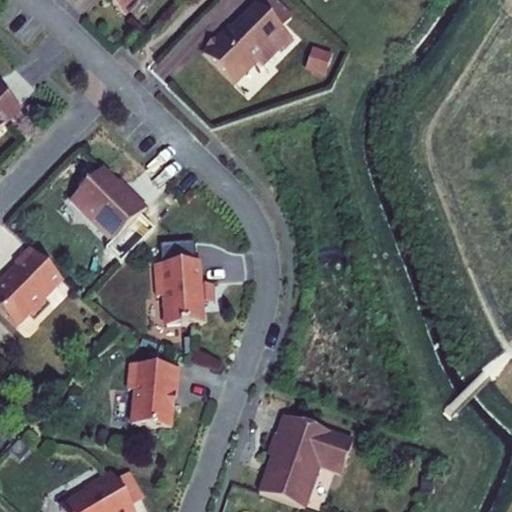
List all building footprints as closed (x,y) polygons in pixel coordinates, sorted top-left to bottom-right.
[(111,0),(130,18),(145,2),(143,0),(111,0)] [(271,0),(266,0),(259,8),(280,30),(291,20),(271,0)] [(280,30),(259,8),(258,7),(227,37),(224,34),(219,39),(216,36),(206,45),(209,49),(204,55),(232,82),(255,60),(262,66),(290,40),(280,30)] [(332,56),(313,50),(307,71),(325,77),(332,56)] [(0,130),(19,111),(0,92),(0,130)] [(123,194),(101,172),(69,204),(111,245),(125,231),(136,220),(146,211),(126,191),(123,194)] [(143,227),(136,220),(125,231),(133,239),(143,227)] [(162,247),(163,265),(190,263),(188,245),(162,247)] [(43,301),(63,281),(29,248),(13,264),(18,269),(3,285),(0,281),(0,312),(16,329),(31,314),(34,317),(46,305),(43,301)] [(190,263),(163,265),(154,266),(157,299),(161,299),(164,328),(204,325),(202,304),(214,303),(213,284),(202,284),(201,262),(190,263)] [(175,396),(178,369),(128,365),(126,391),(134,391),(131,428),(169,430),(171,409),(168,409),(169,396),(175,396)] [(260,495),(307,511),(316,488),(312,487),(318,473),(325,469),(344,476),(356,443),(287,418),(280,437),(278,436),(270,457),(274,459),(270,469),(275,470),(271,479),(266,479),(260,495)] [(9,453),(20,463),(29,452),(19,443),(9,453)] [(132,511),(111,475),(83,490),(86,496),(61,510),(61,511),(132,511)]
